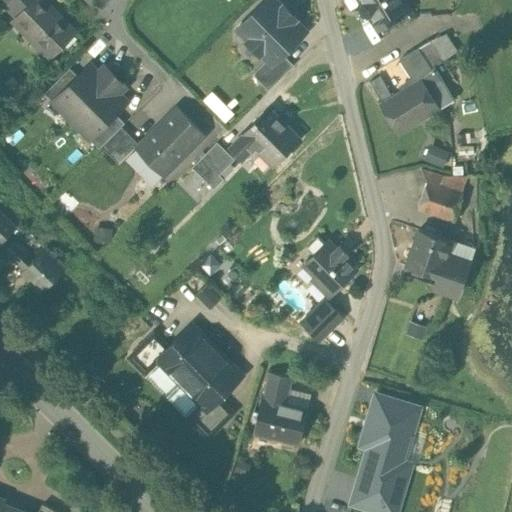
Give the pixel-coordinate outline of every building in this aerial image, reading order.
[(1,0),(1,1),(17,17),(33,0),(1,0)] [(71,29),(41,0),(33,0),(17,17),(14,20),(47,53),(71,29)] [(282,6),(276,0),(264,0),(237,27),(249,39),(247,40),(259,53),(261,51),(267,58),(273,63),(283,53),(306,30),(295,18),(296,17),(284,5),(282,6)] [(361,0),(362,1),(361,6),(365,13),(370,14),(378,27),(401,14),(403,2),(402,0),(361,0)] [(430,40),(418,47),(430,67),(441,60),(430,40)] [(430,67),(418,47),(413,50),(425,70),(430,67)] [(425,70),(413,50),(399,58),(414,81),(421,77),(427,74),(425,70)] [(294,64),(283,53),(273,63),(267,58),(252,73),(269,89),(294,64)] [(78,76),(57,96),(58,97),(54,101),(71,119),(115,76),(105,66),(98,73),(89,65),(78,76)] [(69,67),(44,93),(53,102),(54,101),(58,97),(57,96),(78,76),(69,67)] [(392,94),(380,74),(369,80),(382,100),(392,94)] [(115,76),(71,119),(89,137),(93,132),(94,133),(115,113),(126,101),(117,93),(124,86),(115,76)] [(414,81),(379,103),(399,132),(439,106),(426,84),(421,77),(414,81)] [(448,101),(434,79),(426,84),(439,106),(448,101)] [(204,134),(177,107),(137,147),(163,174),(204,134)] [(284,124),(268,107),(230,145),(243,158),(257,144),(274,160),(272,163),(273,164),(288,148),(289,149),(300,138),(285,123),(284,124)] [(124,122),(115,113),(94,133),(93,132),(89,137),(88,137),(99,148),(124,122)] [(432,140),(427,156),(448,163),(454,147),(432,140)] [(234,159),(217,141),(192,166),(214,188),(223,178),(219,174),(234,159)] [(444,174),(422,167),(419,177),(423,179),(440,185),(444,174)] [(449,187),(441,186),(440,185),(423,179),(422,182),(426,184),(418,207),(454,219),(460,190),(459,190),(449,187)] [(460,184),(450,181),(449,187),(459,190),(460,184)] [(0,213),(0,240),(14,227),(0,213)] [(452,240),(418,229),(406,264),(439,275),(440,275),(448,253),(452,240)] [(31,233),(19,245),(33,259),(45,247),(31,233)] [(336,247),(328,239),(325,242),(318,235),(307,245),(315,253),(304,263),(316,274),(313,278),(329,295),(357,267),(345,256),(348,253),(339,244),(336,247)] [(45,247),(33,259),(19,245),(14,240),(5,250),(24,268),(21,272),(41,292),(67,267),(46,246),(45,247)] [(469,260),(448,253),(440,275),(439,275),(435,285),(458,293),(469,260)] [(207,285),(199,293),(211,305),(219,297),(207,285)] [(342,315),(325,298),(302,321),(319,338),(342,315)] [(168,345),(156,357),(159,360),(181,382),(216,348),(192,324),(187,330),(186,328),(168,345)] [(154,331),(128,357),(145,373),(159,360),(156,357),(168,345),(154,331)] [(216,348),(181,382),(202,403),(208,409),(220,397),(237,380),(236,379),(241,374),(216,348)] [(291,377),(271,372),(264,398),(285,403),(291,377)] [(379,393),(365,442),(373,445),(357,500),(395,511),(396,511),(412,462),(405,460),(421,406),(379,393)] [(202,403),(188,416),(208,437),(234,412),(220,397),(208,409),(202,403)] [(264,398),(262,398),(253,433),(255,434),(255,432),(269,435),(269,437),(270,437),(271,436),(298,443),(307,409),(285,403),(264,398)] [(24,511),(4,503),(5,500),(0,497),(0,511),(25,511),(24,511)] [(59,511),(43,503),(37,511),(59,511)]
